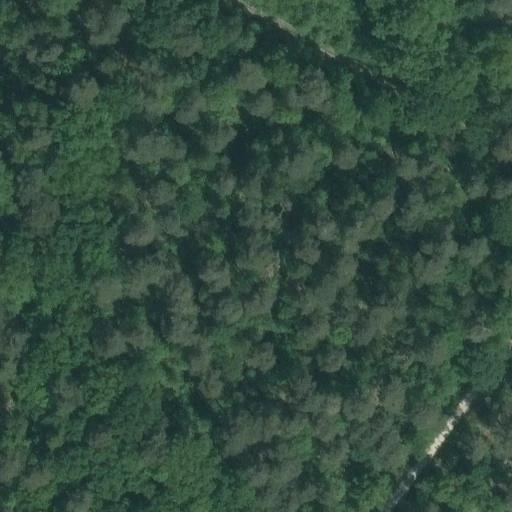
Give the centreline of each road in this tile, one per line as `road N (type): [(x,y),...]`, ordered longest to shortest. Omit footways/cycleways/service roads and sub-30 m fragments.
road 1 (unknown): [(511,212),(472,160),(192,94),(143,51),(123,0)]
road 2 (track): [(250,0),(511,150)]
road 3 (unknown): [(499,511),(486,425),(511,374)]
